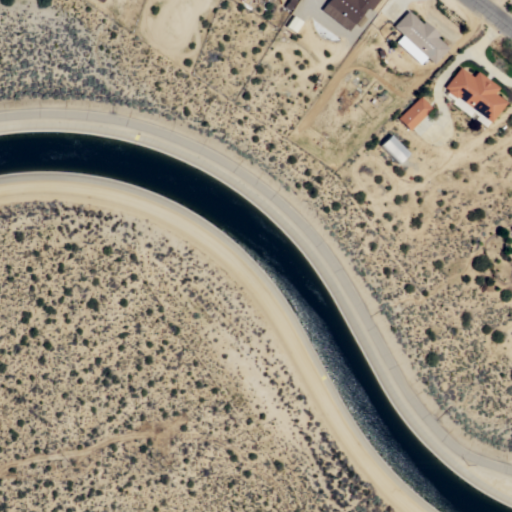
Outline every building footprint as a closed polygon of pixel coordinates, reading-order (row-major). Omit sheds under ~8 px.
[(320,9),(326,0),(376,0),(369,10),(365,7),(347,31),(320,9)] [(412,45),(406,51),(402,47),(407,41),(391,26),(406,10),(420,23),(422,20),(437,34),(435,37),(446,47),(432,63),(412,45)] [(445,91),(446,90),(443,87),(458,67),(471,77),(475,71),(496,87),(492,93),(504,102),(489,122),(488,121),(483,127),(473,119),(476,116),(471,112),(468,116),(450,103),(452,100),(445,94),(447,92),(445,91)] [(430,108),(408,130),(396,118),(418,96),(430,108)] [(378,145),(389,134),(407,152),(396,163),(378,145)]
